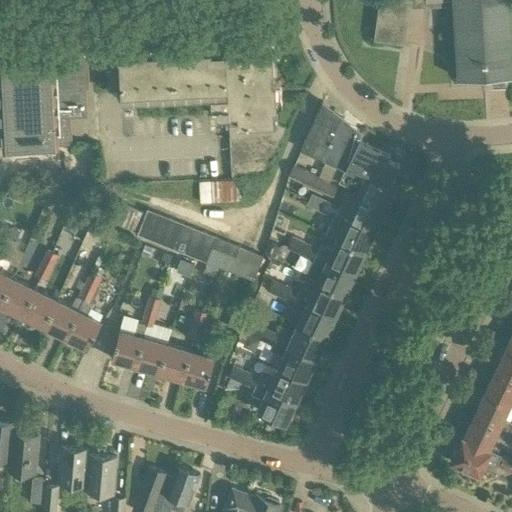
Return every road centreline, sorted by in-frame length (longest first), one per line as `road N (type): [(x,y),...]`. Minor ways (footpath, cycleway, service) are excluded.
road 1 (residential): [(309,465),(462,138)]
road 2 (residential): [(309,465),(104,407),(0,363)]
road 3 (residential): [(394,487),(511,231)]
road 4 (residential): [(462,138),(400,126),(361,100),(334,73),(315,35),(310,0)]
